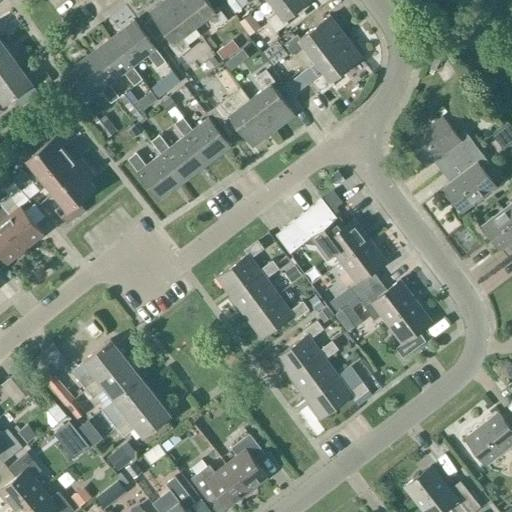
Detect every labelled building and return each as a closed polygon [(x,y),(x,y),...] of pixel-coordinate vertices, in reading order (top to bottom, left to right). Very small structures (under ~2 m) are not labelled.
[(194,26),(173,0),(165,0),(150,12),(172,42),(169,44),(178,57),(190,48),(181,36),(194,26)] [(173,0),(194,26),(207,17),(215,28),(227,19),(218,7),(214,10),(206,0),(173,0)] [(269,0),(278,11),(266,20),(275,32),(288,23),(285,19),(310,0),(269,0)] [(250,13),(239,22),(249,35),(260,27),(250,13)] [(314,60),(345,37),(329,16),(299,38),(296,35),(284,44),(293,56),(305,47),(314,60)] [(110,37),(132,66),(147,55),(157,68),(165,61),(133,19),(110,37)] [(86,55),(108,84),(124,73),(134,85),(142,79),(132,66),(110,37),(86,55)] [(345,37),(314,60),(324,72),(317,77),(312,81),(321,93),(334,84),(331,80),(361,58),(345,37)] [(288,55),(278,42),(263,53),(273,66),(288,55)] [(0,76),(18,64),(3,45),(0,47),(0,76)] [(86,55),(63,73),(85,102),(101,90),(110,103),(118,97),(108,84),(86,55)] [(210,69),(218,63),(213,57),(206,63),(210,69)] [(225,60),(200,80),(210,92),(234,72),(225,60)] [(18,64),(0,76),(0,97),(5,104),(32,84),(18,64)] [(180,80),(170,67),(159,75),(169,89),(180,80)] [(312,81),(317,77),(310,68),(282,89),(290,99),(312,81)] [(250,99),(273,130),(294,114),(272,84),(275,81),(266,69),(254,78),(263,90),(250,99)] [(196,78),(185,82),(193,105),(205,100),(196,78)] [(144,110),(129,90),(119,98),(134,118),(144,110)] [(172,101),(179,115),(189,110),(182,96),(172,101)] [(273,130),(250,99),(237,109),(228,97),(217,106),(226,118),(230,116),(252,145),(273,130)] [(118,131),(105,115),(94,124),(107,140),(118,131)] [(456,161),(476,145),(464,130),(457,135),(442,116),(409,141),(427,165),(447,150),(456,161)] [(174,123),(184,136),(207,165),(230,147),(208,118),(192,130),(183,117),(174,123)] [(60,132),(26,159),(34,170),(28,175),(39,189),(45,183),(62,204),(55,209),(61,216),(67,223),(84,209),(78,202),(95,188),(88,180),(94,175),(80,158),(74,163),(61,147),(67,142),(60,132)] [(183,183),(207,165),(184,136),(169,147),(159,135),(151,141),(161,154),(183,183)] [(476,145),(456,161),(464,172),(444,187),(462,211),(495,186),(481,166),(487,161),(476,145)] [(160,201),(183,183),(161,154),(146,165),(136,152),(128,159),(160,201)] [(16,184),(0,164),(0,185),(6,193),(16,184)] [(312,206),(326,224),(335,217),(321,198),(312,206)] [(0,218),(25,249),(43,234),(20,206),(10,214),(0,202),(0,218)] [(511,202),(482,225),(500,249),(511,240),(511,202)] [(312,206),(303,213),(317,231),(326,224),(312,206)] [(294,220),(308,238),(317,231),(303,213),(294,220)] [(25,249),(0,218),(0,255),(7,264),(25,249)] [(333,219),(311,236),(319,246),(325,241),(341,262),(370,239),(354,218),(341,229),(333,219)] [(294,220),(285,227),(299,245),(308,238),(294,220)] [(299,245),(285,227),(276,234),(290,253),(299,245)] [(370,239),(341,262),(356,283),(350,287),(357,297),(379,280),(372,271),(386,260),(370,239)] [(216,276),(231,297),(275,264),(272,260),(259,269),(251,258),(263,248),(257,240),(244,250),(247,254),(216,276)] [(275,264),(231,297),(246,317),(278,294),(266,278),(278,268),(275,264)] [(306,264),(295,271),(301,282),(313,275),(306,264)] [(379,280),(357,297),(374,319),(380,314),(386,322),(416,300),(400,279),(386,289),(379,280)] [(290,310),(278,294),(246,317),(262,338),(292,315),(295,319),(309,309),(302,301),(290,310)] [(416,300),(386,322),(402,343),(395,348),(403,358),(425,341),(418,331),(432,321),(416,300)] [(334,314),(348,332),(362,321),(349,304),(334,314)] [(276,357),(291,377),(335,345),(332,340),(319,349),(310,338),(323,328),(317,320),(303,330),(306,334),(276,357)] [(91,336),(99,329),(93,322),(85,328),(91,336)] [(79,380),(86,389),(125,358),(110,339),(83,360),(91,370),(79,380)] [(68,362),(52,342),(30,360),(46,380),(68,362)] [(335,345),(291,377),(306,398),(337,375),(326,359),(338,349),(335,345)] [(106,389),(114,398),(140,377),(125,358),(86,389),(93,399),(106,389)] [(36,387),(20,368),(10,377),(26,396),(36,387)] [(349,391),(337,375),(306,398),(321,418),(352,396),(355,400),(368,390),(362,382),(349,391)] [(16,404),(26,396),(10,377),(0,385),(16,404)] [(116,427),(155,396),(140,377),(114,398),(101,408),(116,427)] [(170,415),(155,396),(116,427),(123,436),(136,426),(144,437),(170,415)] [(511,446),(511,430),(498,413),(466,438),(486,463),(510,444),(511,446)] [(70,423),(57,433),(63,440),(75,429),(70,423)] [(27,425),(20,431),(27,441),(35,435),(27,425)] [(156,455),(190,437),(184,427),(151,445),(156,455)] [(0,458),(3,462),(22,447),(7,428),(0,434),(0,458)] [(226,464),(247,492),(267,477),(254,460),(264,452),(249,433),(231,447),(237,455),(226,464)] [(107,457),(118,470),(132,459),(121,445),(107,457)] [(0,489),(0,492),(14,510),(42,487),(33,476),(41,470),(26,452),(7,467),(15,477),(0,489)] [(247,492),(226,464),(215,472),(209,464),(190,478),(205,498),(215,490),(228,507),(247,492)] [(452,511),(472,511),(480,506),(464,485),(453,494),(431,466),(405,485),(426,511),(439,511),(448,506),(452,511)] [(170,490),(153,503),(159,511),(187,511),(186,510),(195,503),(174,476),(165,484),(170,490)] [(93,480),(80,487),(86,499),(99,493),(93,480)] [(51,498),(42,487),(14,510),(16,511),(69,511),(73,509),(58,491),(51,498)]
